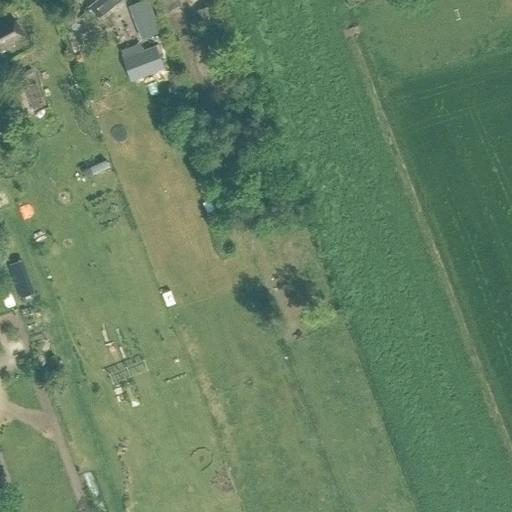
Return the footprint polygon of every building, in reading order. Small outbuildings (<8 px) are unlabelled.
[(85,0),(89,3),(100,17),(120,0),(85,0)] [(151,0),(147,0),(131,6),(137,23),(157,15),(151,0)] [(359,23),(373,17),(368,5),(366,0),(350,0),(354,10),(359,23)] [(207,40),(201,42),(205,52),(226,45),(212,6),(197,12),(207,40)] [(169,19),(178,41),(191,35),(181,14),(169,19)] [(0,54),(25,41),(13,20),(0,26),(0,54)] [(122,59),(134,92),(168,80),(155,46),(122,59)] [(61,108),(48,114),(54,125),(67,119),(61,108)]
